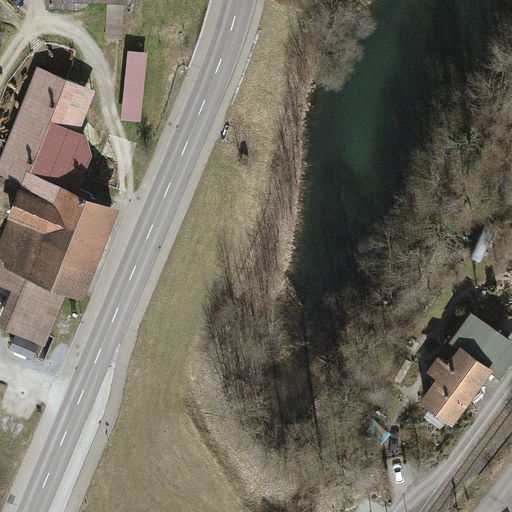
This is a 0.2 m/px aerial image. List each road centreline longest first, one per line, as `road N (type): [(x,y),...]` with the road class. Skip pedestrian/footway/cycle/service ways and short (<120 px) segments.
road 1 (secondary): [(33,511),(240,0)]
road 2 (track): [(34,27),(65,27),(84,42),(122,147),(130,205),(154,220)]
